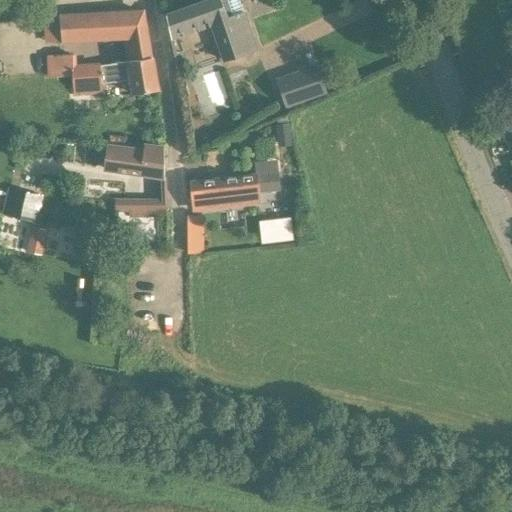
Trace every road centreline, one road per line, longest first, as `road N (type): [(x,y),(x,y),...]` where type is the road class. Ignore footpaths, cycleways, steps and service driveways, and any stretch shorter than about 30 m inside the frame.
road 1 (unclassified): [(158,306),(180,254),(152,0)]
road 2 (tertiary): [(511,243),(408,0)]
